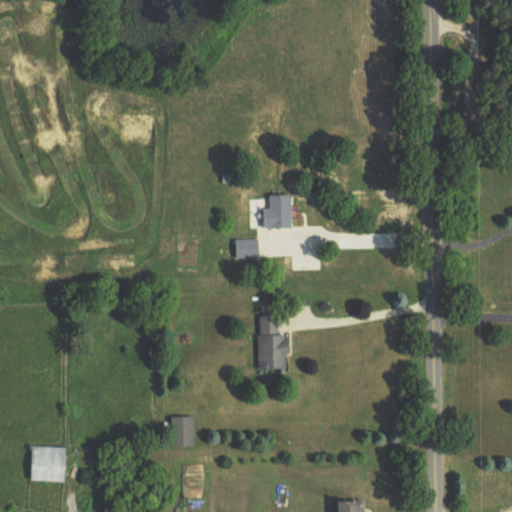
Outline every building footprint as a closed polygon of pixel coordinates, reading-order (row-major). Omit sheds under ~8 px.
[(264,210),(264,231),(292,231),(292,197),(270,197),(270,210),(264,210)] [(259,260),(259,241),(236,241),(236,260),(259,260)] [(260,318),(259,371),(289,371),(289,336),(278,336),(279,318),(260,318)] [(195,419),(173,419),(173,448),(195,448),(195,419)] [(32,482),(67,483),(68,449),(33,448),(32,482)] [(364,511),(365,502),(339,503),(339,511),(364,511)]
